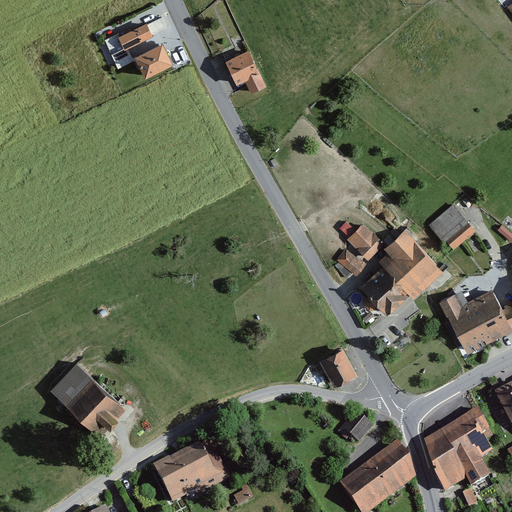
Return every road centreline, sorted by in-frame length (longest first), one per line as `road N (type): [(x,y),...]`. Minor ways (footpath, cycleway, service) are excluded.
road 1 (tertiary): [(174,0),(389,395)]
road 2 (residential): [(58,511),(173,434),(248,399),(286,390),(389,395)]
